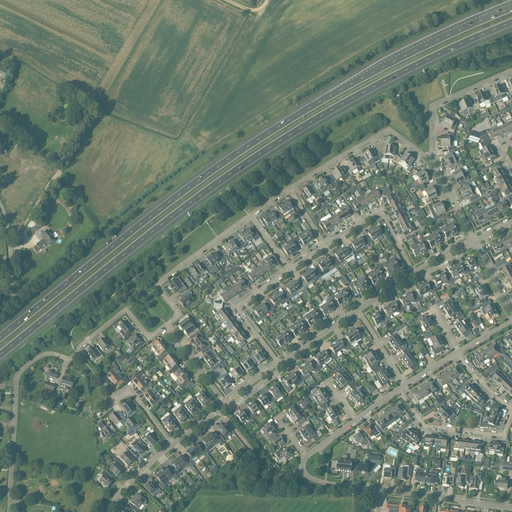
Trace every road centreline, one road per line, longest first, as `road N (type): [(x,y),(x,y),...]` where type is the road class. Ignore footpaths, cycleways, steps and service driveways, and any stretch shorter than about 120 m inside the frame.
road 1 (motorway): [(0,355),(163,222),(285,137),(511,22)]
road 2 (motorway): [(511,7),(282,123),(159,209),(0,338)]
road 3 (residential): [(10,511),(17,377),(45,353),(77,354)]
road 4 (residential): [(432,159),(389,130),(288,189)]
road 5 (residential): [(250,216),(158,283),(177,313),(166,327)]
road 6 (residential): [(511,415),(503,436),(423,425),(397,389)]
road 7 (residential): [(511,71),(432,105),(432,159)]
road 8 (residential): [(511,508),(374,490)]
road 9 (residential): [(324,245),(383,213),(413,274)]
road 10 (residential): [(278,366),(240,311),(289,269)]
road 11 (residential): [(166,327),(145,335),(125,311),(77,354)]
